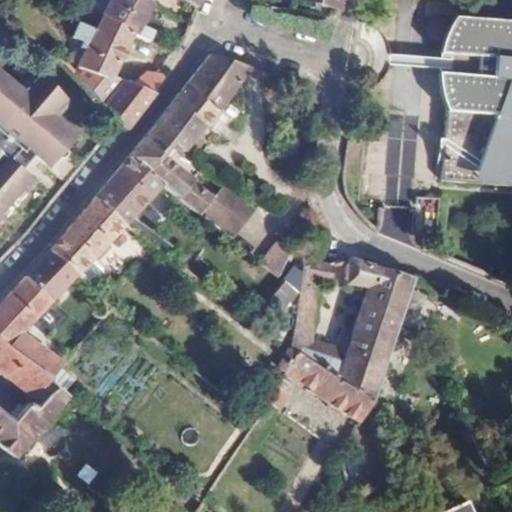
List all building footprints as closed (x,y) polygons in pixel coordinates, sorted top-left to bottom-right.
[(63,0),(53,0),(48,10),(56,15),(63,0)] [(111,0),(100,21),(132,36),(145,42),(150,33),(137,27),(147,7),(136,2),(136,0),(111,0)] [(174,0),(195,9),(198,0),(136,0),(136,2),(147,7),(150,0),(174,0)] [(299,0),(339,10),(341,0),(299,0)] [(511,22),(456,18),(438,74),(448,108),(443,180),(511,186),(511,22)] [(72,78),(99,105),(118,82),(109,78),(132,36),(100,21),(94,32),(76,26),(64,53),(80,58),(76,67),(80,68),(72,78)] [(175,100),(125,159),(156,185),(217,234),(230,217),(192,186),(163,162),(173,151),(187,161),(202,136),(221,146),(238,120),(220,108),(246,69),(211,59),(175,100)] [(37,157),(51,168),(68,147),(78,136),(56,116),(69,102),(30,71),(17,87),(0,73),(0,225),(37,183),(24,172),(37,157)] [(138,88),(152,94),(161,78),(156,75),(147,72),(138,88)] [(99,105),(115,121),(124,129),(152,94),(138,88),(118,82),(99,105)] [(51,168),(68,181),(85,159),(68,147),(51,168)] [(203,174),(187,161),(173,151),(163,162),(192,186),(203,174)] [(125,159),(93,200),(124,224),(156,185),(125,159)] [(93,200),(49,253),(78,276),(93,287),(104,273),(104,268),(93,259),(124,224),(93,200)] [(277,277),(287,248),(268,242),(258,270),(277,277)] [(0,339),(53,377),(65,363),(25,336),(76,279),(78,276),(49,253),(0,305),(0,339)] [(291,359),(363,402),(365,403),(409,281),(349,257),(341,260),(342,283),(364,286),(348,332),(342,349),(333,346),(306,338),(289,333),(285,353),(291,359)] [(300,259),(294,298),(313,303),(317,285),(325,285),(327,266),(300,259)] [(294,298),(292,315),(310,320),(313,303),(294,298)] [(310,320),(292,315),(289,333),(306,338),(310,320)] [(339,329),(333,346),(342,349),(348,332),(339,329)] [(41,392),(51,379),(53,377),(0,339),(0,370),(37,397),(41,392)] [(278,378),(351,422),(363,402),(291,359),(278,378)] [(49,399),(59,386),(51,379),(41,392),(49,399)] [(0,443),(19,457),(71,396),(59,386),(49,399),(40,409),(31,401),(26,407),(13,423),(0,413),(0,443)] [(0,413),(13,423),(26,407),(0,389),(0,413)] [(511,506),(511,485),(497,493),(504,510),(511,506)]
